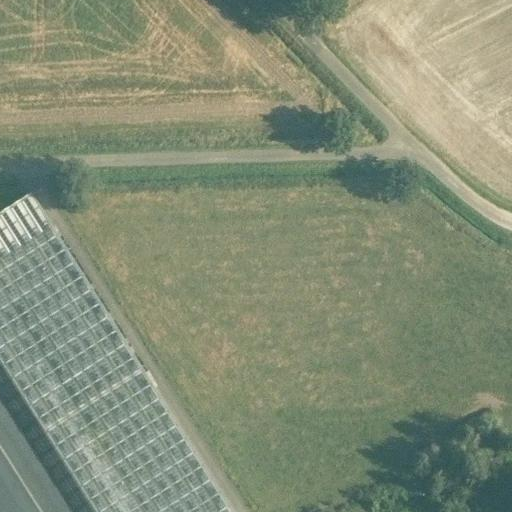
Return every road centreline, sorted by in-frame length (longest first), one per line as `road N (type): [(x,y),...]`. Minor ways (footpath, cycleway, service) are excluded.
road 1 (unclassified): [(0,166),(418,153)]
road 2 (unclassified): [(271,0),(418,153)]
